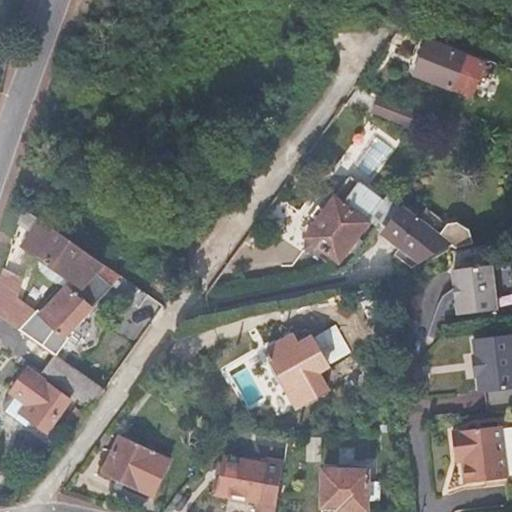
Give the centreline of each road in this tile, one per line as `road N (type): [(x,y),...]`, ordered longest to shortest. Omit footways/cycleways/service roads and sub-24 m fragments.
road 1 (residential): [(362,50),(34,511)]
road 2 (residential): [(0,169),(61,0)]
